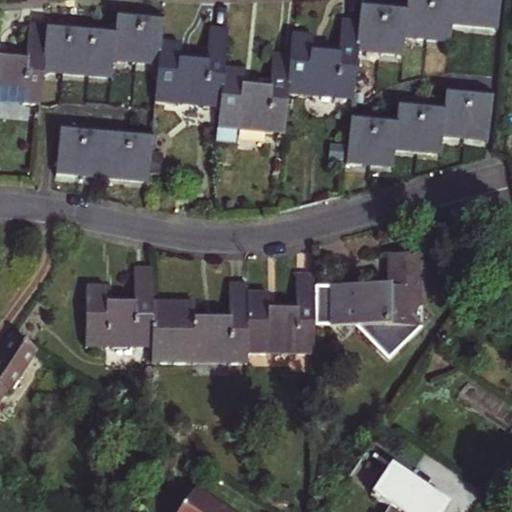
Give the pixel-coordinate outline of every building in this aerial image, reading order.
[(451,39),(453,22),(499,26),(500,0),(408,0),(407,11),(398,10),(374,8),(361,7),(360,21),(357,48),(404,52),(405,34),(451,39)] [(44,68),(112,75),(113,57),(161,62),(163,43),(165,22),(151,20),(130,18),(118,17),(116,35),(103,33),(83,32),(62,29),(48,28),(44,68)] [(314,37),(294,35),(292,53),(288,95),(310,97),(311,92),(337,95),(336,99),(353,101),(357,48),(360,21),(343,20),(340,54),(314,52),(314,37)] [(0,97),(24,100),(24,104),(41,106),(44,68),(48,28),(48,25),(31,24),(27,59),(0,56),(1,42),(0,41),(0,97)] [(183,45),(163,43),(161,62),(157,104),(178,106),(179,100),(205,103),(205,108),(222,109),(225,67),(229,29),(212,28),(209,63),(182,60),(183,45)] [(222,109),(220,129),(240,131),(241,126),(268,129),(268,133),(285,135),(288,95),(292,53),(275,52),(271,87),(245,84),(247,69),(225,67),(222,109)] [(425,151),(441,152),(443,135),(452,135),(474,138),(488,139),(492,98),(447,94),(445,110),(399,106),(398,124),(351,119),(348,159),(357,160),(381,163),(394,164),(396,148),(403,149),(425,151)] [(154,138),(62,130),(59,171),(67,172),(93,174),(114,176),(136,178),(151,179),(154,138)] [(389,287),(315,287),(315,326),(356,326),(389,360),(424,327),(423,256),(389,255),(389,287)] [(153,303),(154,267),(136,268),(136,303),(108,302),(108,288),(88,288),(88,347),(108,348),(108,342),(135,343),(135,348),(153,348),(153,303)] [(270,293),(249,293),(248,354),(269,355),(269,350),(296,350),(296,354),(314,355),(315,326),(315,287),(315,274),(298,273),(297,310),(270,309),(270,293)] [(195,303),(153,303),(153,348),(153,363),(195,363),(196,357),(230,358),(230,363),(248,363),(248,354),(249,293),(249,283),(231,283),(231,320),(196,319),(195,303)] [(0,358),(0,398),(7,388),(8,389),(35,349),(15,336),(0,358)] [(445,511),(453,501),(398,464),(379,492),(400,506),(396,511),(445,511)] [(224,511),(198,495),(187,511),(224,511)]
